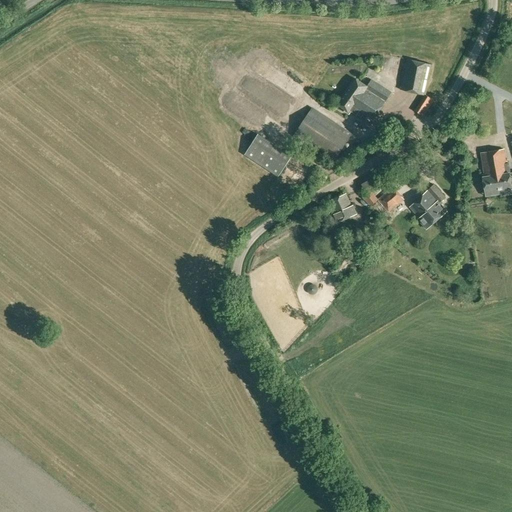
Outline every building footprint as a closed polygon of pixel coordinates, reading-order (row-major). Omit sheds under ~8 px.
[(424,116),(434,100),(426,95),(432,65),(407,59),(400,89),(424,95),(414,110),(424,116)] [(367,86),(355,78),(337,105),(345,110),(344,111),(349,114),(351,111),(357,115),(359,112),(372,121),(391,92),(372,79),(367,86)] [(344,152),(350,142),(348,140),(352,133),(312,107),(293,136),(333,162),(341,151),(344,152)] [(367,129),(371,123),(360,116),(356,122),(367,129)] [(353,121),(350,125),(363,135),(366,131),(353,121)] [(278,177),(292,156),(258,134),(244,155),(278,177)] [(506,163),(504,149),(481,153),(485,176),(483,177),(485,192),(500,189),(501,194),(501,196),(511,193),(511,189),(509,173),(510,173),(508,163),(506,163)] [(377,199),(371,191),(385,184),(379,174),(361,184),(366,194),(362,197),(383,222),(392,215),(390,212),(404,199),(393,186),(377,199)] [(426,229),(446,211),(439,203),(445,198),(434,185),(410,206),(419,217),(417,219),(426,229)] [(351,206),(346,193),(326,202),(336,223),(357,214),(353,205),(351,206)] [(365,226),(375,225),(373,213),(364,214),(365,226)] [(374,252),(379,250),(373,241),(383,233),(377,226),(367,234),(373,241),(369,244),(374,252)] [(358,264),(369,262),(366,230),(354,232),(358,264)]
